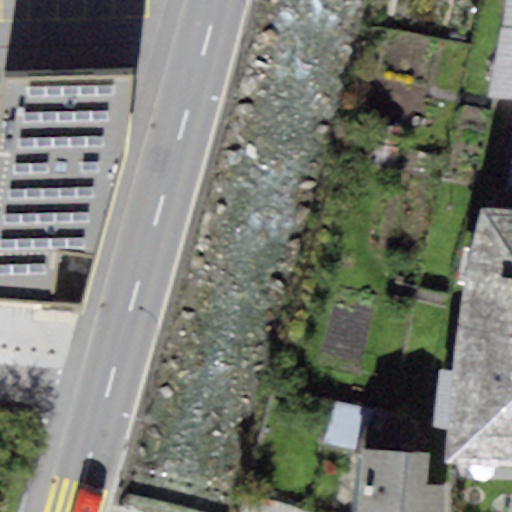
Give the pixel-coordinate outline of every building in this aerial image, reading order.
[(511,0),(506,0),(488,96),(511,99),(511,0)] [(133,73),(3,78),(0,101),(0,299),(86,309),(125,159),(133,73)] [(511,209),(482,209),(461,306),(511,308),(511,209)] [(511,465),(511,308),(461,306),(446,464),(511,465)] [(364,449),(360,511),(443,511),(445,486),(426,485),(428,453),(364,449)]
